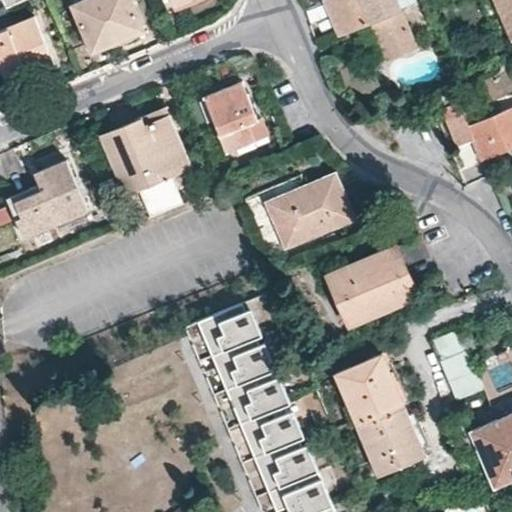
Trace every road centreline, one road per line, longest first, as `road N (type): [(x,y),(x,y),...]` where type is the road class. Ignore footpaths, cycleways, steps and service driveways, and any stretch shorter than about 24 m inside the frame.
road 1 (residential): [(283,17),(319,98),(347,136),(449,195),(511,255)]
road 2 (residential): [(283,17),(0,134)]
